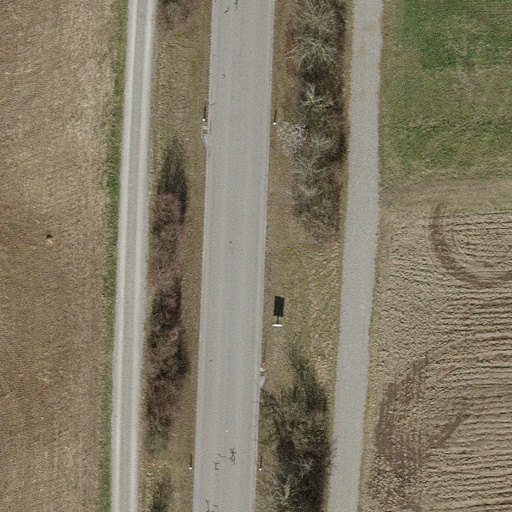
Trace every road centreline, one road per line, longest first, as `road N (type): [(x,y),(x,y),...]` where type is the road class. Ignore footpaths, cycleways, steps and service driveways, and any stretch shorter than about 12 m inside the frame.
road 1 (track): [(339,511),(366,0)]
road 2 (track): [(144,0),(125,511)]
road 3 (tertiary): [(225,511),(243,0)]
road 4 (track): [(511,188),(357,190)]
